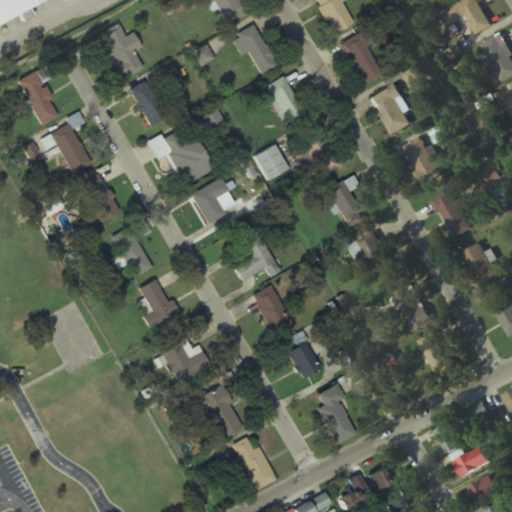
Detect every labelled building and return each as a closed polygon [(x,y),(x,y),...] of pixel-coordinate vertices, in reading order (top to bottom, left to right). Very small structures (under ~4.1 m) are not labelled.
[(0,0),(0,15),(29,0),(0,0)] [(245,15),(237,0),(210,0),(225,26),(245,15)] [(314,0),(333,37),(352,27),(338,0),(314,0)] [(492,28),(476,0),(464,0),(438,15),(447,30),(465,19),(475,37),(492,28)] [(141,71),(133,54),(140,51),(132,35),(123,39),(116,25),(98,35),(121,81),(141,71)] [(257,77),(275,68),(253,27),(235,36),(257,77)] [(340,45),(362,86),(381,75),(359,35),(340,45)] [(482,46),(501,84),(511,78),(511,59),(500,37),(482,46)] [(434,80),(425,63),(403,76),(412,92),(434,80)] [(39,127),(57,118),(36,73),(18,82),(39,127)] [(294,114),(287,81),(269,84),(275,118),(294,114)] [(128,91),(149,134),(165,126),(145,83),(128,91)] [(511,85),(496,95),(511,120),(511,85)] [(411,126),(401,108),(405,106),(394,86),(370,99),(391,137),(411,126)] [(90,165),(68,125),(48,136),(70,176),(90,165)] [(338,168),(318,130),(300,140),(319,177),(338,168)] [(211,172),(196,144),(182,152),(173,134),(159,142),(182,187),(211,172)] [(425,188),(442,179),(432,161),(437,158),(432,148),(427,151),(420,139),(403,149),(425,188)] [(252,158),(267,182),(286,171),(271,147),(252,158)] [(87,230),(118,215),(99,176),(78,185),(89,208),(79,213),(87,230)] [(351,191),(357,189),(352,179),(327,190),(347,233),(366,225),(351,191)] [(190,196),(206,227),(223,217),(220,210),(232,204),(220,180),(190,196)] [(453,240),(472,231),(451,192),(433,202),(453,240)] [(136,241),(148,235),(142,222),(111,237),(131,279),(150,271),(136,241)] [(237,239),(248,259),(232,268),(240,283),(273,266),(254,230),(237,239)] [(396,276),(376,235),(358,244),(377,285),(396,276)] [(464,253),(478,292),(498,284),(484,246),(464,253)] [(154,281),(137,291),(150,314),(142,318),(149,330),(175,316),(154,281)] [(389,299),(409,338),(432,326),(412,287),(389,299)] [(250,298),(275,341),(293,330),(269,288),(250,298)] [(508,339),(511,337),(511,300),(511,299),(493,307),(508,339)] [(418,344),(439,379),(456,370),(435,334),(418,344)] [(176,385),(208,369),(198,348),(190,351),(185,342),(160,354),(176,385)] [(300,381),(319,371),(305,344),(286,354),(300,381)] [(242,430),(219,388),(198,400),(222,442),(242,430)] [(333,446),(354,437),(337,403),(342,401),(335,388),(311,400),(333,446)] [(511,392),(502,398),(511,414),(511,413),(511,392)] [(480,433),(476,427),(491,416),(482,402),(456,420),(469,441),(480,433)] [(449,456),(463,447),(449,425),(435,434),(449,456)] [(252,493),(273,484),(257,448),(250,451),(246,440),(231,446),(252,493)] [(481,468),(478,464),(487,459),(480,448),(453,465),(462,479),(481,468)] [(393,482),(385,467),(358,483),(366,498),(393,482)] [(468,489),(477,506),(499,495),(490,478),(468,489)] [(384,501),(388,511),(401,511),(409,509),(403,494),(384,501)] [(319,511),(330,507),(323,495),(289,511),(319,511)] [(507,511),(502,503),(487,511),(507,511)]
